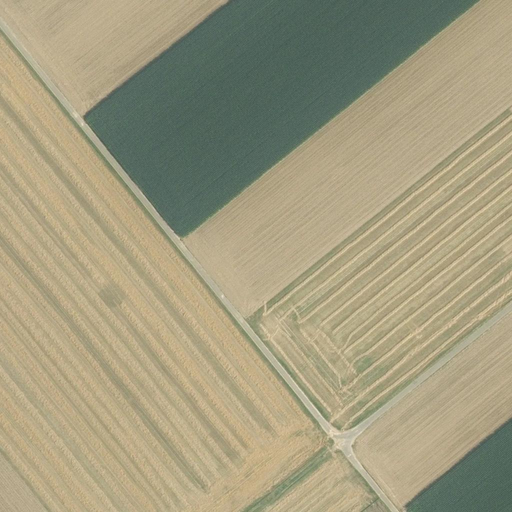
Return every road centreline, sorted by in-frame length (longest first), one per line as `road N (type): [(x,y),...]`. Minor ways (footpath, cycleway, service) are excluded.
road 1 (track): [(0,22),(395,511)]
road 2 (track): [(340,444),(511,305)]
